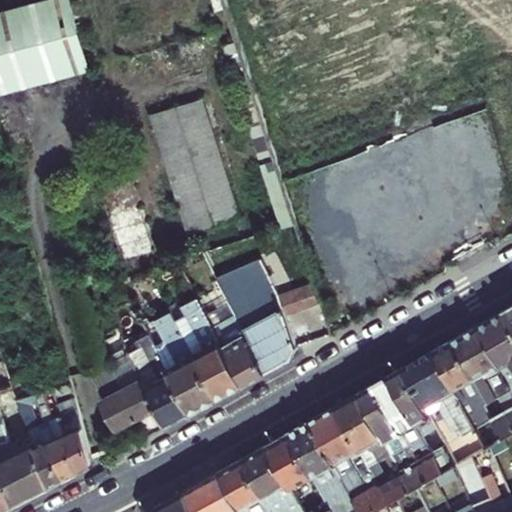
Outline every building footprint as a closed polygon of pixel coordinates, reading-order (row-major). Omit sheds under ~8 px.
[(64,0),(0,18),(0,98),(86,73),(64,0)] [(262,164),(278,159),(241,41),(225,46),(238,89),(262,164)] [(246,217),(208,98),(155,114),(193,234),(246,217)] [(278,159),(262,164),(281,226),(297,221),(278,159)] [(5,183),(8,194),(10,200),(20,198),(15,180),(5,183)] [(123,246),(127,260),(156,251),(152,237),(147,221),(142,207),(113,216),(118,231),(123,246)] [(214,275),(235,313),(266,372),(294,356),(296,346),(279,296),(279,294),(266,271),(256,252),(226,269),(214,275)] [(316,282),(279,296),(286,314),(322,301),(316,282)] [(199,297),(202,303),(207,300),(203,294),(199,297)] [(244,385),(213,324),(202,303),(199,297),(198,295),(182,304),(205,347),(194,353),(218,398),(244,385)] [(511,324),(504,309),(477,324),(499,365),(501,368),(509,364),(511,368),(511,324)] [(168,367),(192,412),(218,398),(194,353),(171,310),(155,319),(167,341),(178,362),(168,367)] [(266,372),(235,313),(213,324),(244,385),(266,372)] [(477,324),(453,338),(489,403),(486,405),(494,418),(500,414),(493,402),(503,395),(508,393),(494,367),(499,365),(477,324)] [(167,425),(192,412),(168,367),(157,346),(153,338),(140,345),(157,378),(146,385),(157,405),(167,425)] [(489,403),(453,338),(433,349),(455,389),(461,386),(473,407),(480,403),(483,407),(486,405),(489,403)] [(178,362),(167,341),(157,346),(168,367),(178,362)] [(460,428),(456,430),(460,438),(477,429),(477,427),(455,389),(433,349),(402,366),(425,407),(443,397),(460,428)] [(101,402),(115,428),(137,416),(157,405),(146,385),(129,353),(93,371),(106,399),(101,402)] [(511,389),(501,368),(499,365),(494,367),(508,393),(511,390),(511,389)] [(388,375),(422,437),(437,428),(431,416),(425,407),(402,366),(388,375)] [(423,438),(422,437),(388,375),(373,384),(408,445),(409,447),(423,438)] [(3,381),(6,389),(11,387),(13,386),(11,380),(10,379),(3,381)] [(392,454),(408,445),(373,384),(357,392),(382,436),(392,454)] [(53,388),(55,396),(61,394),(58,385),(53,388)] [(0,465),(14,505),(50,486),(33,442),(18,447),(15,435),(18,434),(11,410),(19,407),(16,400),(11,387),(6,389),(0,390),(0,414),(2,419),(8,438),(0,441),(0,465)] [(34,394),(37,402),(55,396),(53,388),(34,394)] [(372,468),(376,476),(382,473),(376,462),(378,460),(373,450),(369,450),(366,444),(382,436),(357,392),(335,405),(372,468)] [(26,405),(24,397),(16,400),(19,407),(26,405)] [(443,397),(425,407),(431,416),(441,411),(453,432),(456,430),(460,428),(443,397)] [(137,416),(148,435),(167,425),(157,405),(137,416)] [(372,468),(335,405),(310,419),(350,489),(365,481),(361,474),(372,468)] [(93,464),(79,407),(61,414),(78,471),(93,464)] [(511,407),(505,411),(500,414),(494,418),(492,418),(503,438),(511,433),(511,407)] [(65,478),(78,471),(61,414),(44,422),(65,478)] [(503,438),(492,418),(477,427),(477,429),(483,438),(488,447),(492,445),(498,442),(503,438)] [(354,496),(350,489),(310,419),(288,431),(322,492),(325,497),(327,502),(330,500),(337,511),(347,511),(359,506),(354,496)] [(28,429),(33,442),(50,486),(65,478),(44,422),(28,429)] [(322,492),(288,431),(266,444),(300,504),(322,492)] [(433,453),(446,471),(456,465),(458,464),(453,456),(442,437),(436,439),(441,448),(433,453)] [(483,438),(453,456),(458,464),(473,456),(488,447),(483,438)] [(303,509),(300,504),(266,444),(248,454),(269,492),(275,489),(285,506),(292,502),(297,511),(303,509)] [(420,453),(414,456),(428,481),(437,476),(446,471),(433,453),(421,460),(420,453)] [(243,457),(264,494),(269,492),(248,454),(243,457)] [(401,470),(413,489),(418,487),(428,481),(414,456),(410,458),(412,464),(401,470)] [(475,511),(496,511),(492,502),(487,489),(485,483),(473,456),(458,464),(456,465),(475,511)] [(273,511),(264,494),(243,457),(219,470),(242,511),(273,511)] [(0,511),(14,505),(0,465),(0,511)] [(437,476),(452,511),(475,511),(456,465),(446,471),(437,476)] [(242,511),(219,470),(186,489),(197,511),(242,511)] [(413,489),(401,470),(379,482),(390,502),(398,498),(413,489)] [(452,511),(437,476),(428,481),(418,487),(430,511),(452,511)] [(491,481),(485,483),(487,489),(493,486),(491,481)] [(390,502),(379,482),(354,496),(359,506),(362,511),(372,511),(379,508),(390,502)] [(197,511),(186,489),(150,510),(148,511),(197,511)] [(492,502),(496,511),(511,511),(511,495),(492,502)] [(319,500),(321,505),(327,502),(325,497),(319,500)] [(415,511),(411,501),(402,505),(405,511),(415,511)]
